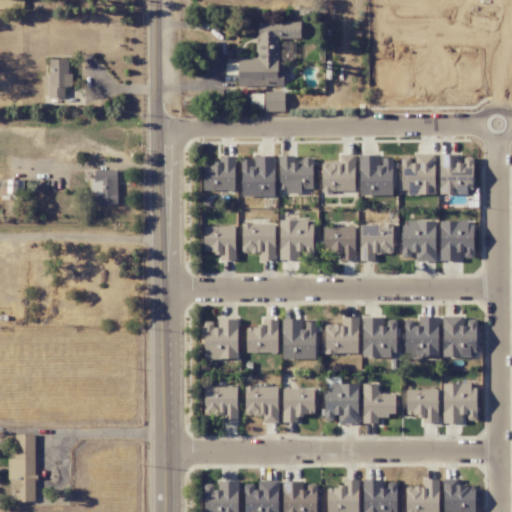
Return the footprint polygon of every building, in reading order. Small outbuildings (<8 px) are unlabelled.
[(0,0),(0,8),(23,8),(23,0),(0,0)] [(300,21),(257,22),(257,58),(238,58),(238,86),(284,86),(284,62),(279,63),(279,37),(300,37),(300,21)] [(69,59),(48,59),(49,76),(42,76),(43,97),(64,97),(64,87),(70,87),(69,59)] [(284,92),(250,92),(250,110),(284,110),(284,92)] [(355,154),(339,155),(339,162),(321,162),(322,192),(356,191),(355,154)] [(435,194),(435,154),(413,154),(413,157),(401,157),(400,194),(435,194)] [(473,192),(473,157),(461,157),(461,154),(439,154),(439,193),(473,192)] [(380,155),(359,155),(359,195),(393,195),(392,158),(380,158),(380,155)] [(203,191),(235,190),(234,156),(219,156),(219,164),(203,164),(203,191)] [(274,156),(253,156),(253,159),(241,159),(242,197),(275,196),(274,156)] [(313,157),(279,157),(278,192),(301,192),(301,189),(313,189),(313,157)] [(118,204),(117,170),(91,171),(92,205),(118,204)] [(23,193),(22,180),(9,181),(9,194),(23,193)] [(279,221),(279,260),(299,259),(299,257),(313,257),(313,220),(279,221)] [(439,261),(459,261),(459,253),(464,253),(464,258),(474,258),(473,220),(439,221),(439,261)] [(401,222),(402,259),(414,259),(414,261),(435,261),(435,221),(401,222)] [(241,253),(259,253),(259,260),(275,260),(275,223),(241,224),(241,253)] [(392,223),(359,224),(360,261),(374,260),(374,254),(393,253),(392,223)] [(219,260),(236,260),(235,225),(203,226),(204,253),(219,253),(219,260)] [(339,261),(355,260),(354,226),(322,227),(323,253),(339,253),(339,261)] [(476,356),(477,320),(466,320),(466,324),(462,324),(462,317),(442,316),(442,356),(476,356)] [(324,324),(325,354),(358,353),(358,317),(342,317),(342,324),(324,324)] [(384,317),(362,317),(362,357),(395,358),(396,320),(384,320),(384,317)] [(439,356),(438,317),(415,317),(415,319),(403,320),(404,357),(439,356)] [(238,319),(215,319),(215,322),(203,322),(204,358),(238,358),(238,319)] [(246,353),(278,352),(277,319),(259,319),(259,327),(246,327),(246,353)] [(316,359),(315,322),(303,322),(303,319),(281,319),(282,359),(316,359)] [(362,423),(378,423),(377,416),(395,415),(395,393),(378,394),(378,382),(361,383),(362,423)] [(358,383),(331,383),(331,389),(323,389),(323,421),(336,420),(336,424),(358,424),(358,383)] [(464,423),(464,420),(476,420),(476,384),(442,385),(443,423),(464,423)] [(237,386),(204,386),(204,416),(221,416),(221,423),(238,422),(237,386)] [(278,387),(245,387),(245,416),(263,416),(262,423),(278,423),(278,387)] [(282,422),(298,422),(298,415),(314,415),(314,388),(282,388),(282,422)] [(406,389),(405,415),(422,415),(422,423),(437,423),(438,390),(406,389)] [(35,501),(34,434),(15,434),(15,459),(8,459),(8,493),(16,493),(16,502),(35,501)] [(443,478),(443,511),(474,511),(474,486),(461,486),(460,478),(443,478)] [(327,487),(326,511),(357,511),(359,480),(342,479),(342,487),(327,487)] [(362,511),(396,511),(397,483),(385,482),(385,480),(363,479),(362,511)] [(438,511),(438,479),(423,479),(423,486),(405,486),(405,511),(438,511)] [(244,511),(278,511),(278,480),(256,481),(256,484),(244,484),(244,511)] [(282,511),(316,511),(317,484),(304,483),(305,481),(283,480),(282,511)] [(237,511),(238,481),(216,481),(216,484),(204,484),(203,511),(237,511)]
